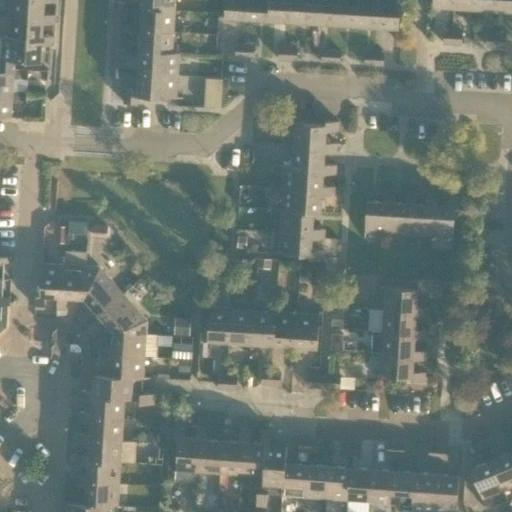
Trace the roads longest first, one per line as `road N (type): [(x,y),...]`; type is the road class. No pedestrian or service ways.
road 1 (residential): [(511,121),(489,107),(422,105),(357,86),(281,82),(202,144),(31,136)]
road 2 (residential): [(199,407),(452,427),(511,406)]
road 3 (residential): [(17,357),(31,136)]
road 4 (residential): [(1,433),(26,436),(54,411),(50,375),(17,357)]
